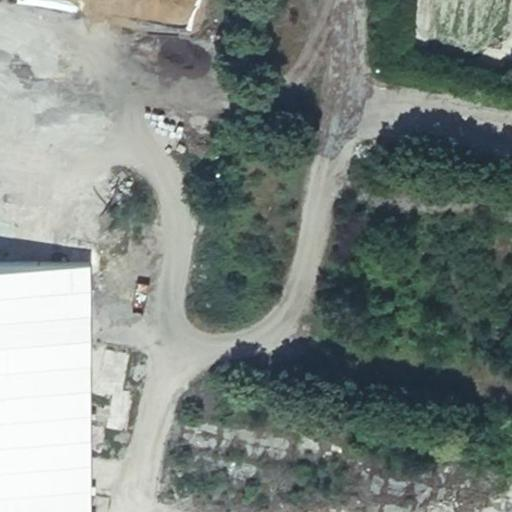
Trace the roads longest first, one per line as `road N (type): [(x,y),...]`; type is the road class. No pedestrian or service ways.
road 1 (unknown): [(157,511),(177,352),(255,328),(301,273),(348,0)]
road 2 (unknown): [(327,100),(92,75)]
